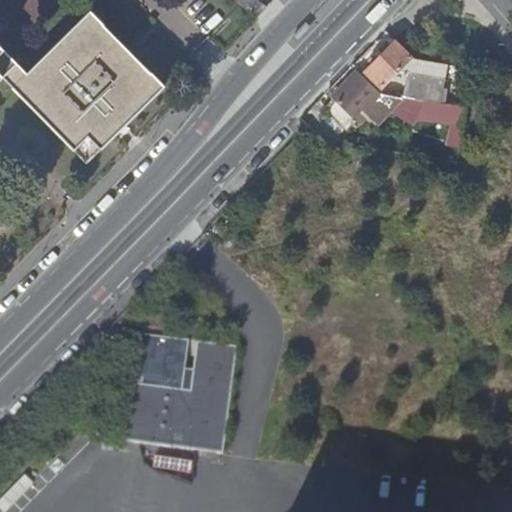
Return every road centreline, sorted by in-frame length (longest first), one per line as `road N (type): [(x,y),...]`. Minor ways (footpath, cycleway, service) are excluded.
road 1 (tertiary): [(0,393),(389,0)]
road 2 (tertiary): [(312,0),(170,167),(0,339)]
